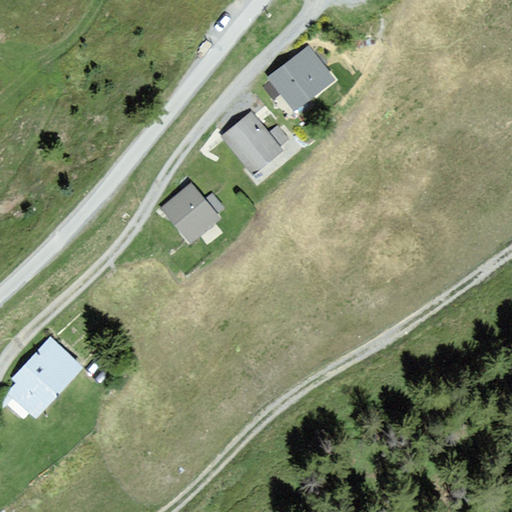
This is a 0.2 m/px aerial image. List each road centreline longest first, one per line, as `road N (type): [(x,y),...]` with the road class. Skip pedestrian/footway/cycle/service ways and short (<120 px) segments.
road 1 (track): [(0,372),(17,343),(109,258),(199,127),(319,0)]
road 2 (track): [(165,511),(267,415),(511,250)]
road 3 (unclassified): [(254,0),(91,200),(0,291)]
